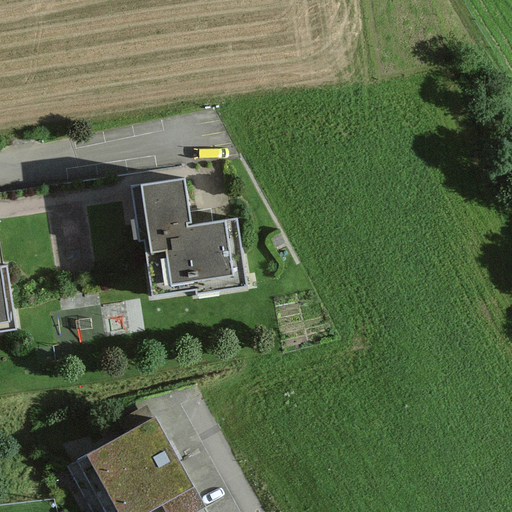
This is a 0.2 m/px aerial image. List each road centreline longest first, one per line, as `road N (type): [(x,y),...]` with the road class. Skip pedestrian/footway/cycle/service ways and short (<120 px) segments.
road 1 (residential): [(0,161),(201,127)]
road 2 (residential): [(252,511),(188,397)]
